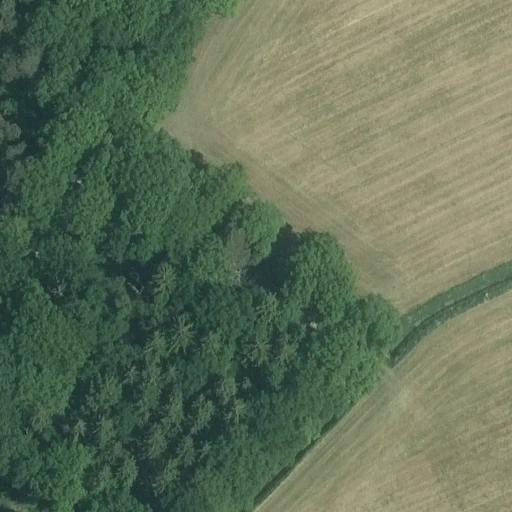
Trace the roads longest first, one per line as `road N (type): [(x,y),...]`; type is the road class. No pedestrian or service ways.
road 1 (unclassified): [(0,337),(175,0)]
road 2 (track): [(375,350),(98,159)]
